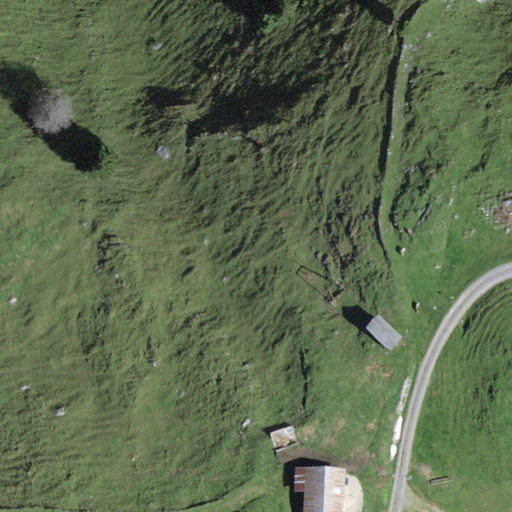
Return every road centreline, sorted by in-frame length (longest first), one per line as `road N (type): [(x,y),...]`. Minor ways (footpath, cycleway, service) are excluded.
road 1 (track): [(395,511),(430,357),(459,307),(511,269)]
road 2 (track): [(209,511),(306,463),(400,481)]
